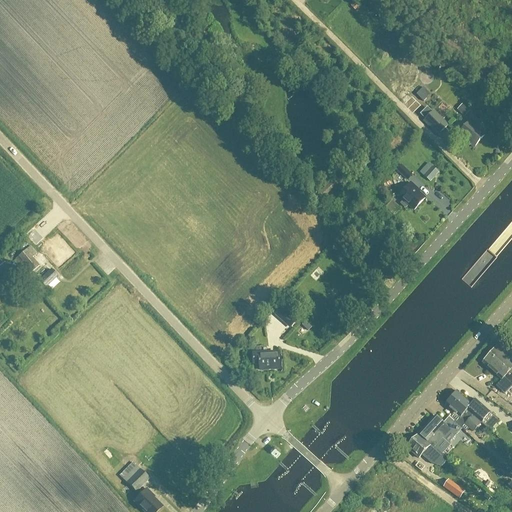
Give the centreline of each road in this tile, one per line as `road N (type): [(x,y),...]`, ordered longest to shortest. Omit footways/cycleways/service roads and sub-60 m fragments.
road 1 (unclassified): [(265,418),(0,136)]
road 2 (unclassified): [(265,418),(364,329),(511,162)]
road 3 (tertiary): [(345,488),(511,300)]
